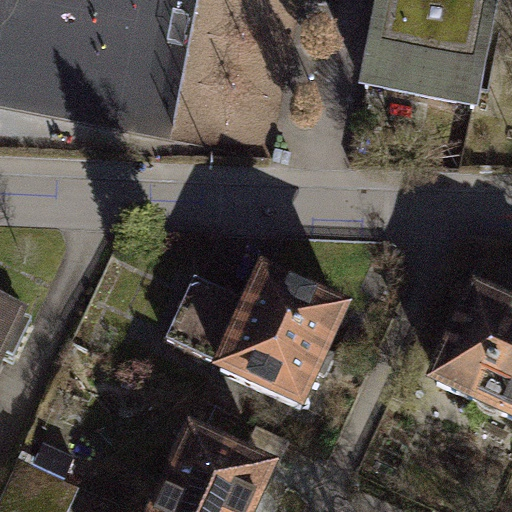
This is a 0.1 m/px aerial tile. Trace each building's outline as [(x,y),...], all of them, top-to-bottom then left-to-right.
[(384,0),(370,74),(476,95),(494,0),(384,0)] [(227,369),(225,373),(304,408),(346,314),(269,279),(256,309),(196,282),(169,343),(227,369)] [(511,314),(478,300),(439,386),(511,418),(511,314)] [(0,373),(24,321),(0,309),(0,373)] [(254,511),(271,477),(195,442),(162,511),(254,511)] [(0,511),(66,511),(76,492),(20,466),(0,509),(0,511)]
